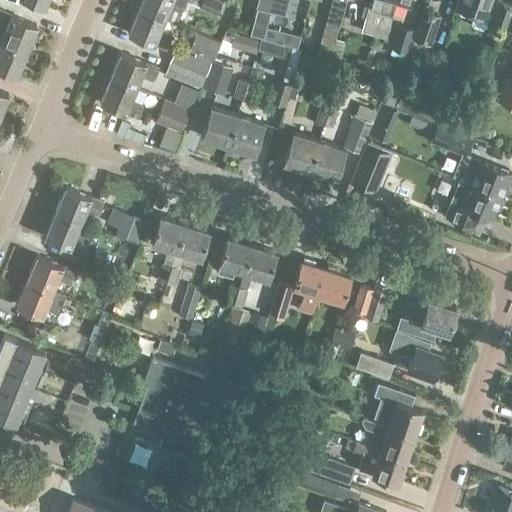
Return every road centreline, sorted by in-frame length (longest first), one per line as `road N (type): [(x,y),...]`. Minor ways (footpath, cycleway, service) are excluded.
road 1 (residential): [(511,280),(39,128)]
road 2 (residential): [(442,511),(511,290)]
road 3 (residential): [(39,128),(94,0)]
